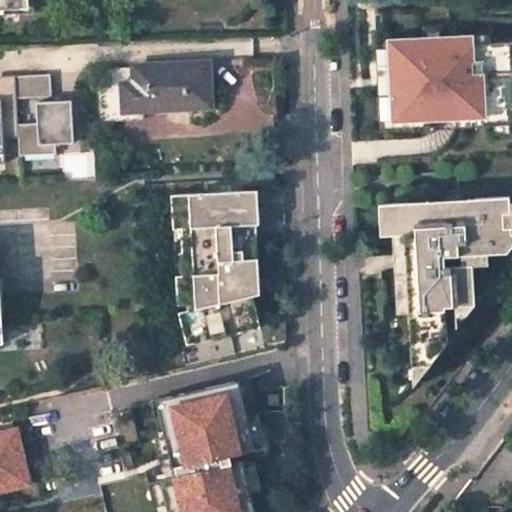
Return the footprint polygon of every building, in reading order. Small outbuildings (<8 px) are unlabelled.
[(0,0),(0,3),(3,3),(4,10),(18,9),(18,0),(0,0)] [(27,0),(18,0),(18,9),(28,9),(27,0)] [(423,34),(383,36),(383,41),(374,42),(379,131),(427,129),(428,120),(448,118),(455,117),(455,126),(509,123),(509,132),(511,132),(511,41),(491,43),(490,33),(473,35),(472,32),(443,33),(442,26),(423,28),(423,34)] [(206,105),(205,64),(132,68),(134,84),(106,86),(94,87),(96,123),(122,121),(121,110),(171,107),(206,105)] [(132,68),(105,71),(106,86),(134,84),(132,68)] [(54,74),(19,75),(20,98),(55,96),(54,74)] [(19,75),(0,76),(0,98),(20,98),(19,75)] [(0,98),(0,162),(8,162),(6,136),(21,135),(21,124),(20,98),(0,98)] [(41,123),(21,124),(21,135),(22,155),(59,153),(59,143),(77,143),(75,101),(40,102),(41,123)] [(122,121),(172,119),(171,107),(121,110),(122,121)] [(259,226),(257,192),(169,196),(171,230),(180,230),(181,277),(174,277),(176,306),(185,306),(186,311),(177,313),(185,346),(259,329),(252,297),(260,296),(259,260),(258,260),(256,226),(259,226)] [(415,387),(449,343),(447,306),(457,305),(477,304),(474,264),(448,266),(447,255),(490,252),(509,251),(511,247),(511,225),(505,227),(504,212),(511,211),(511,195),(391,202),(393,237),(395,236),(400,313),(411,312),(415,387)] [(383,237),(393,237),(391,202),(381,203),(383,237)] [(171,230),(174,277),(181,277),(180,230),(171,230)] [(448,266),(474,264),(491,263),(490,252),(447,255),(448,266)] [(458,329),(477,304),(457,305),(458,329)] [(185,394),(133,406),(146,455),(188,444),(183,423),(191,420),(185,394)] [(0,433),(0,498),(40,490),(26,427),(0,433)]
